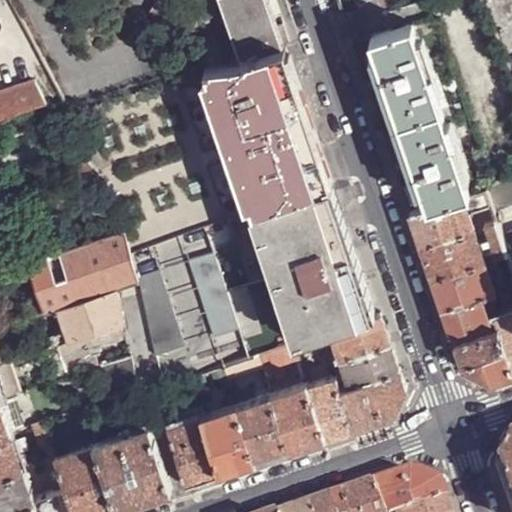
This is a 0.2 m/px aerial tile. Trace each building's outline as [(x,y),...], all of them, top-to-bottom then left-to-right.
[(219,0),(240,59),(284,45),(289,43),(274,0),(219,0)] [(175,18),(153,4),(146,15),(168,30),(175,18)] [(399,121),(441,107),(429,74),(424,60),(412,24),(370,38),(386,85),(399,121)] [(324,160),(284,45),(240,59),(228,62),(203,65),(253,210),(257,208),(331,182),(324,160)] [(431,58),(424,60),(429,74),(436,72),(431,58)] [(253,210),(203,65),(200,65),(199,62),(67,104),(64,99),(51,106),(65,125),(94,164),(105,179),(110,186),(125,228),(131,252),(253,210)] [(0,117),(47,101),(36,79),(0,91),(0,117)] [(415,170),(428,207),(462,196),(471,193),(457,154),(452,140),(441,107),(399,121),(415,170)] [(50,134),(72,172),(94,164),(65,125),(50,134)] [(458,138),(452,140),(457,154),(463,151),(458,138)] [(105,179),(94,164),(72,172),(70,172),(75,188),(105,179)] [(494,212),(511,204),(511,175),(489,188),(486,187),(491,202),(494,212)] [(331,182),(257,208),(302,339),(321,332),(330,329),(376,313),(369,293),(353,247),(336,195),(331,182)] [(491,202),(486,187),(471,193),(462,196),(467,209),(491,202)] [(467,209),(462,196),(428,207),(410,214),(415,230),(421,248),(474,229),(467,209)] [(292,342),(302,339),(257,208),(253,210),(131,252),(130,253),(137,280),(135,281),(158,384),(159,387),(223,366),(258,354),(292,342)] [(495,255),(508,251),(502,235),(497,221),(485,225),(495,255)] [(31,273),(45,310),(57,306),(116,286),(117,287),(135,281),(137,280),(130,253),(131,252),(125,228),(27,261),(31,273)] [(427,263),(432,277),(484,259),(474,229),(421,248),(427,263)] [(511,261),(511,260),(511,231),(502,235),(508,251),(511,261)] [(437,292),(442,309),(479,296),(487,293),(494,291),(484,259),(432,277),(437,292)] [(31,273),(27,261),(19,264),(23,276),(31,273)] [(121,320),(124,320),(117,287),(116,286),(57,306),(68,338),(121,320)] [(454,342),(490,329),(479,296),(442,309),(448,326),(454,342)] [(45,310),(56,343),(57,342),(68,338),(57,306),(45,310)] [(385,323),(381,311),(376,313),(330,329),(340,358),(391,340),(385,323)] [(511,312),(496,318),(496,319),(493,320),(496,328),(511,374),(511,312)] [(511,376),(511,374),(496,328),(490,329),(454,342),(458,355),(462,369),(492,383),(511,376)] [(394,350),(391,340),(340,358),(350,386),(401,369),(394,350)] [(64,361),(57,342),(56,343),(48,346),(59,378),(68,375),(64,361)] [(299,361),(292,342),(258,354),(262,365),(265,375),(299,361)] [(98,365),(107,397),(125,391),(138,387),(131,353),(98,365)] [(64,361),(68,375),(91,367),(86,354),(64,361)] [(258,354),(223,366),(228,377),(262,365),(258,354)] [(407,388),(401,369),(350,386),(341,389),(354,428),(394,414),(407,388)] [(325,437),(354,428),(341,389),(336,374),(307,384),(325,437)] [(290,449),(325,437),(307,384),(305,380),(271,392),(290,449)] [(125,391),(128,399),(139,395),(141,395),(138,387),(125,391)] [(290,449),(271,392),(236,404),(255,461),(290,449)] [(0,433),(12,429),(1,398),(0,397),(0,433)] [(255,461),(236,404),(201,416),(219,473),(255,461)] [(219,473),(201,416),(167,427),(185,484),(219,473)] [(44,419),(35,422),(45,450),(46,455),(56,452),(54,445),(44,419)] [(172,489),(150,422),(148,423),(95,441),(117,507),(172,489)] [(0,470),(24,463),(12,429),(0,433),(0,470)] [(95,441),(92,432),(86,434),(54,445),(56,452),(56,453),(95,441)] [(496,465),(511,508),(511,437),(510,438),(496,465)] [(102,511),(117,507),(95,441),(56,453),(67,485),(76,511),(102,511)] [(0,507),(35,496),(24,463),(0,470),(0,507)] [(410,472),(370,486),(378,511),(407,511),(445,499),(439,482),(410,472)] [(76,511),(67,485),(35,496),(40,511),(76,511)] [(378,511),(370,486),(338,497),(343,511),(378,511)] [(0,511),(40,511),(35,496),(0,507),(0,511)] [(343,511),(338,497),(306,508),(306,511),(343,511)] [(407,511),(449,511),(445,499),(407,511)]
